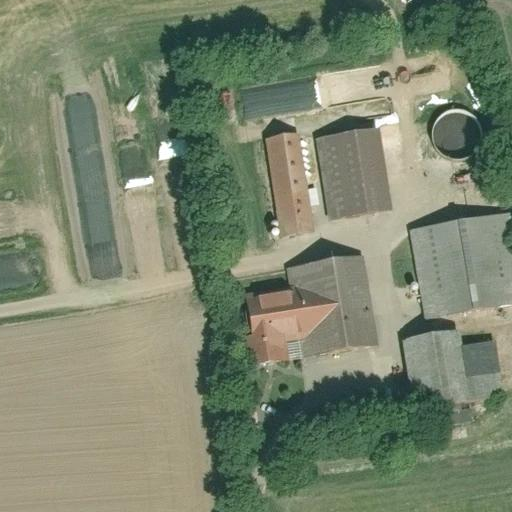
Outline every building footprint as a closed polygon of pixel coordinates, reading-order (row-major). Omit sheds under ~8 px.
[(389,133),(325,141),(336,223),(400,215),(389,133)] [(280,243),(316,238),(303,138),(268,142),(280,243)] [(511,217),(415,235),(431,323),(511,308),(511,217)] [(252,375),(293,368),(289,343),(304,340),(308,364),(384,351),(369,261),(291,274),(294,292),(239,301),(252,375)] [(511,403),(501,346),(470,351),(467,333),(408,343),(420,418),(511,403)] [(264,405),(239,406),(240,431),(265,430),(264,405)]
